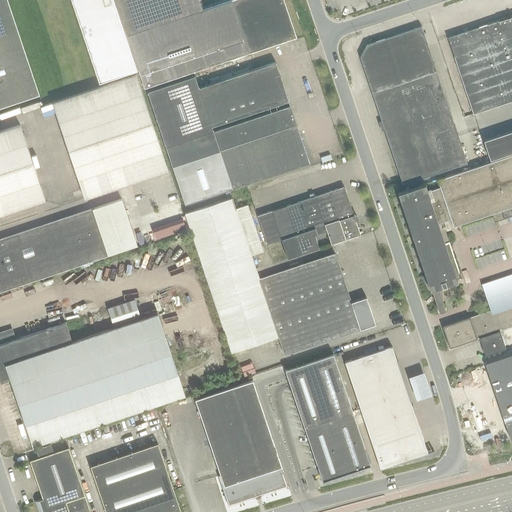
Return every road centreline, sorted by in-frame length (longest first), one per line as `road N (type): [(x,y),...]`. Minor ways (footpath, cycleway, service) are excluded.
road 1 (unclassified): [(287,511),(446,468),(456,454),(448,406),(325,35)]
road 2 (primary): [(511,483),(394,511)]
